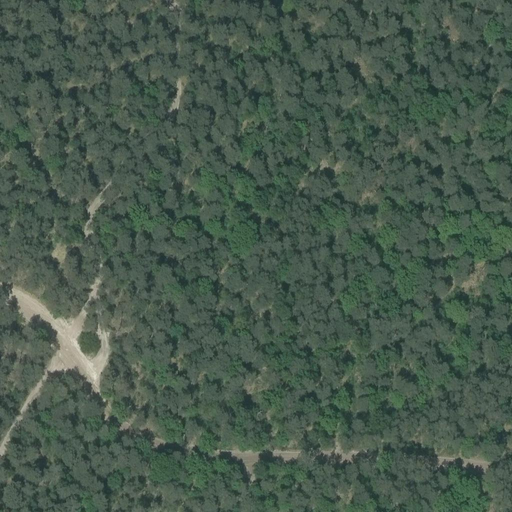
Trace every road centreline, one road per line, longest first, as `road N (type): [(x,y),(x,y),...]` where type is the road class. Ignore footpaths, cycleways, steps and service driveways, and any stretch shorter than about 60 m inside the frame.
road 1 (track): [(427,464),(191,456),(122,432),(64,341),(0,293)]
road 2 (track): [(0,463),(64,341)]
road 3 (track): [(431,511),(427,464),(511,467)]
